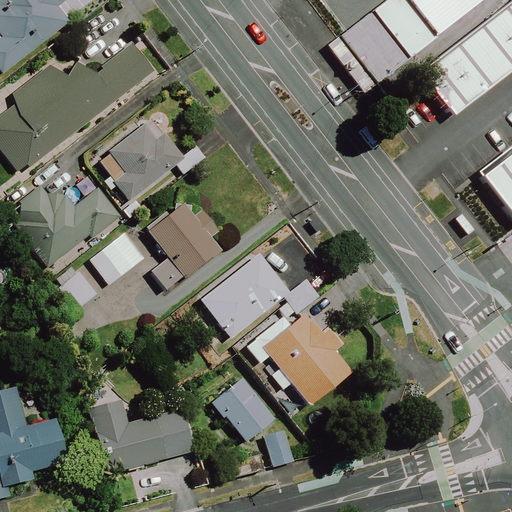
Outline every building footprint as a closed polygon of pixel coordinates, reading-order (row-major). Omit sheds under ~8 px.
[(0,0),(0,76),(65,27),(51,9),(59,3),(56,0),(0,0)] [(301,0),(316,19),(340,0),(301,0)] [(386,0),(337,39),(375,88),(486,0),(386,0)] [(511,1),(415,76),(452,121),(511,73),(511,1)] [(149,78),(127,48),(90,75),(82,65),(59,82),(50,70),(8,101),(14,108),(0,118),(0,158),(15,179),(149,78)] [(130,201),(171,170),(178,179),(202,161),(192,148),(178,159),(162,137),(158,140),(147,125),(94,164),(105,179),(100,184),(107,194),(113,189),(124,205),(126,207),(118,212),(126,222),(139,212),(130,201)] [(511,149),(476,177),(511,223),(511,149)] [(48,208),(35,192),(7,213),(16,224),(11,229),(44,272),(86,239),(89,243),(116,221),(95,193),(67,214),(57,201),(48,208)] [(206,225),(187,200),(142,233),(164,263),(147,275),(162,295),(216,255),(198,231),(206,225)] [(140,262),(119,237),(85,264),(106,289),(140,262)] [(301,278),(281,293),(254,259),(196,304),(226,342),(278,301),(289,315),(314,296),(301,278)] [(93,297),(69,270),(50,286),(73,314),(93,297)] [(302,318),(259,351),(305,410),(348,377),(302,318)] [(271,423),(237,379),(207,402),(241,446),(271,423)] [(23,430),(13,391),(0,394),(0,501),(5,500),(2,490),(30,483),(28,474),(61,465),(50,422),(23,430)] [(123,428),(116,405),(84,414),(103,479),(189,455),(177,413),(123,428)] [(291,464),(282,434),(260,441),(269,471),(291,464)]
